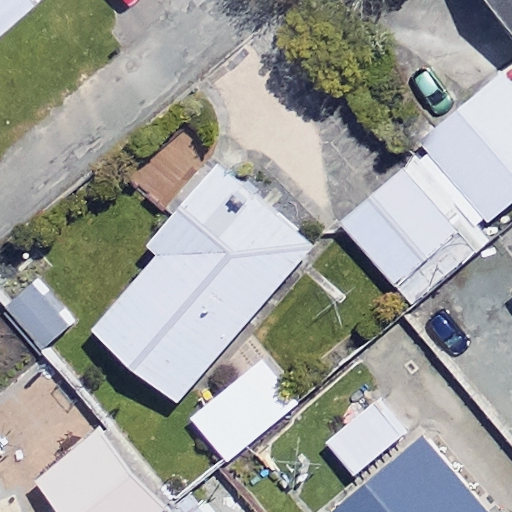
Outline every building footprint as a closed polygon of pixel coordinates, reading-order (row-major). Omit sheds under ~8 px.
[(0,0),(0,34),(35,0),(0,0)] [(348,224),(424,306),(499,237),(493,231),(511,212),(511,73),(348,224)] [(325,245),(233,162),(163,240),(176,252),(110,325),(189,396),(325,245)] [(81,322),(51,279),(15,305),(46,347),(81,322)] [(307,401),(271,358),(202,416),(238,459),(307,401)] [(415,428),(388,395),(336,439),(364,471),(415,428)] [(163,511),(179,499),(114,426),(51,481),(78,511),(163,511)] [(498,511),(436,436),(344,511),(498,511)] [(0,511),(13,511),(0,479),(0,511)]
